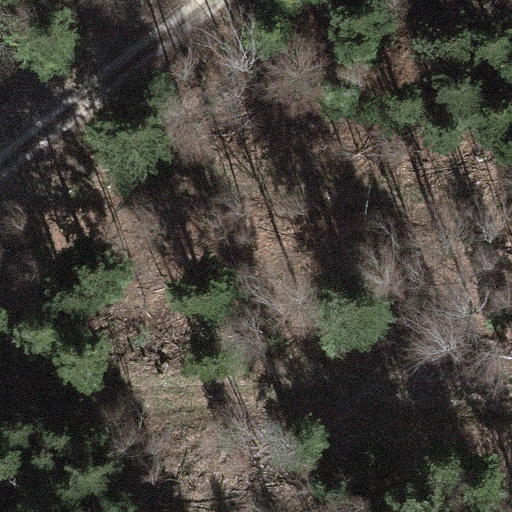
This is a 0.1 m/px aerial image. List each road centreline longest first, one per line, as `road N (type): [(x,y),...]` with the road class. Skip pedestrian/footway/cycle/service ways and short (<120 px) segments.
road 1 (track): [(0,380),(511,393)]
road 2 (track): [(246,0),(0,169)]
